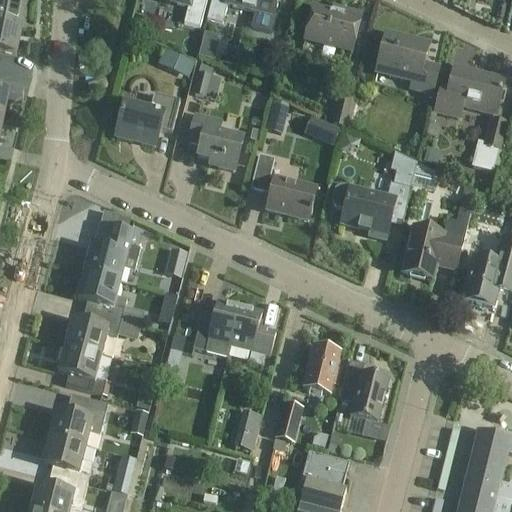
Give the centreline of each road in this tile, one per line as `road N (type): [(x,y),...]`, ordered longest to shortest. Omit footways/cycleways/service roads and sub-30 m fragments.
road 1 (residential): [(431,339),(55,166)]
road 2 (residential): [(391,511),(431,339)]
road 3 (residential): [(55,166),(68,0)]
